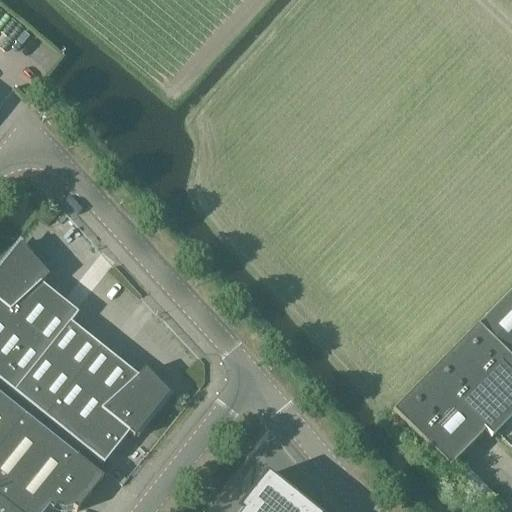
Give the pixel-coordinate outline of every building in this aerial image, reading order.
[(0,384),(14,396),(70,326),(78,316),(40,286),(48,279),(19,247),(0,271),(0,384)] [(511,290),(391,413),(449,470),(490,428),(493,431),(511,411),(511,290)] [(137,379),(70,326),(14,396),(103,467),(128,435),(133,440),(168,398),(145,373),(137,379)] [(0,448),(24,418),(0,398),(0,448)] [(24,418),(0,448),(0,471),(48,510),(50,511),(52,511),(55,509),(61,511),(66,511),(73,510),(75,511),(77,511),(102,480),(24,418)] [(0,511),(46,511),(48,510),(0,471),(0,511)] [(308,511),(265,477),(236,511),(308,511)]
